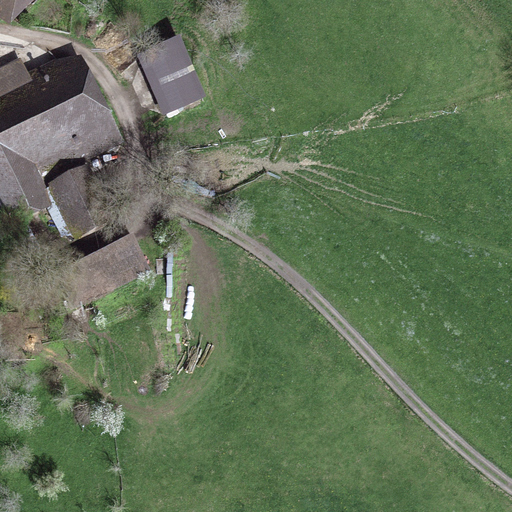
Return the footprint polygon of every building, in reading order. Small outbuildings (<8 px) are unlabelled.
[(0,0),(0,6),(7,13),(20,0),(0,0)] [(180,46),(143,62),(166,115),(203,99),(180,46)] [(0,206),(10,227),(49,208),(32,172),(116,132),(84,66),(33,91),(22,69),(0,80),(0,206)] [(79,236),(112,221),(90,175),(57,191),(79,236)] [(65,280),(78,307),(146,275),(133,247),(65,280)]
